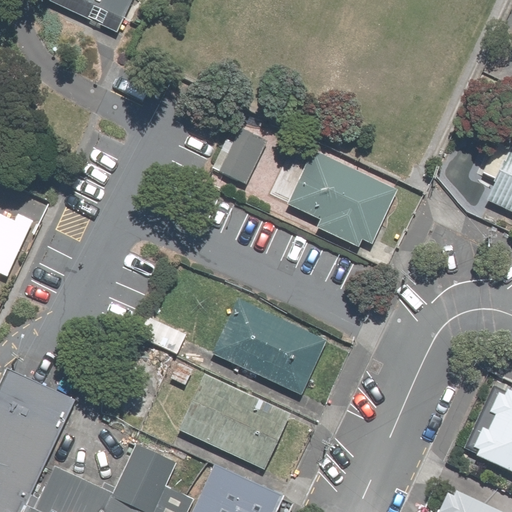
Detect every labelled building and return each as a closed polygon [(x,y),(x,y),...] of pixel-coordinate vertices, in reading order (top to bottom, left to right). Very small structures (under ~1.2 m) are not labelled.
[(72,0),(121,21),(125,13),(130,0),(72,0)] [(260,142),(234,130),(213,178),(239,189),(260,142)] [(511,144),(483,207),(511,220),(511,144)] [(374,247),(398,193),(304,151),(279,207),(313,222),(309,231),(353,250),(358,240),(374,247)] [(0,275),(1,273),(7,277),(34,220),(19,213),(15,221),(1,214),(0,214),(0,275)] [(294,392),(316,341),(231,303),(213,345),(209,354),(294,392)] [(144,315),(132,342),(144,348),(168,359),(179,363),(191,336),(144,315)] [(170,435),(255,473),(283,410),(198,372),(170,435)] [(511,393),(489,384),(459,452),(511,476),(511,393)] [(140,422),(159,430),(175,394),(156,385),(151,396),(140,422)] [(0,511),(2,511),(49,411),(0,388),(0,511)] [(144,407),(106,390),(98,409),(135,426),(144,407)] [(21,472),(2,511),(73,511),(80,498),(21,472)] [(250,511),(254,503),(188,473),(170,511),(250,511)] [(431,511),(502,511),(443,486),(431,511)]
